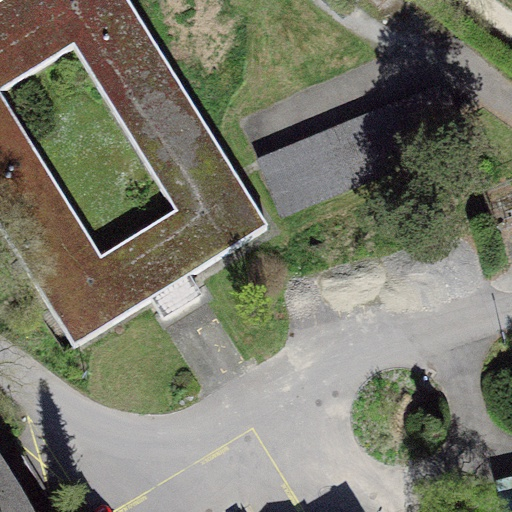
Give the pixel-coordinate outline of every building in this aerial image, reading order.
[(163,320),(181,309),(200,297),(188,279),(268,229),(125,0),(0,0),(0,231),(74,350),(152,302),(163,320)] [(445,84),(256,163),(280,220),(382,177),(469,141),(445,84)] [(30,425),(12,436),(56,511),(57,511),(75,501),(30,425)] [(24,511),(0,471),(0,511),(24,511)] [(511,511),(511,495),(501,498),(504,511),(511,511)]
